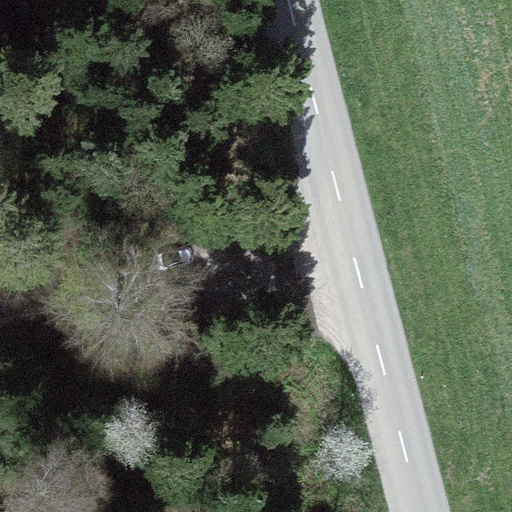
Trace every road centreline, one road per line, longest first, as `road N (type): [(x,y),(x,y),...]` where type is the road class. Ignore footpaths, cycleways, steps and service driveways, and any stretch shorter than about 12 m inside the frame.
road 1 (tertiary): [(288,0),(420,511)]
road 2 (track): [(350,244),(0,321)]
